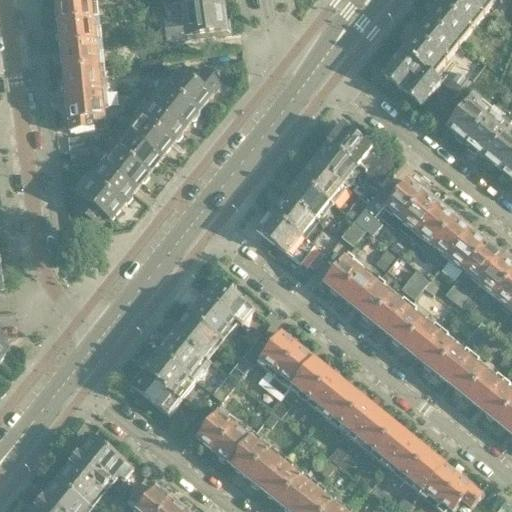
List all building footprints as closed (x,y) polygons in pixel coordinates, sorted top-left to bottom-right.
[(95,0),(80,0),(58,3),(55,3),(56,13),(54,16),(55,23),(57,25),(58,29),(98,24),(95,0)] [(174,0),(175,8),(223,2),(223,0),(174,0)] [(486,17),(465,0),(446,0),(437,11),(435,11),(431,16),(432,19),(429,22),(460,48),(486,17)] [(499,0),(465,0),(486,17),(499,0)] [(223,2),(175,8),(171,9),(173,25),(166,26),(168,45),(183,43),(183,40),(200,38),(201,39),(210,38),(210,36),(218,35),(218,38),(231,37),(229,24),(226,24),(223,2)] [(499,17),(494,23),(504,31),(508,25),(499,17)] [(460,48),(429,22),(425,27),(422,27),(418,32),(419,34),(403,54),(423,69),(435,79),(460,48)] [(98,24),(58,29),(59,42),(57,44),(58,49),(60,50),(61,54),(101,49),(98,24)] [(156,46),(142,48),(144,61),(158,60),(156,46)] [(101,49),(61,54),(61,60),(59,62),(60,67),(62,68),(63,76),(104,71),(101,49)] [(383,78),(403,94),(423,69),(403,54),(383,78)] [(164,73),(162,62),(140,65),(141,76),(164,73)] [(423,69),(403,94),(422,109),(441,85),(435,79),(423,69)] [(104,71),(63,76),(61,78),(62,83),(64,85),(66,101),(107,96),(104,71)] [(181,74),(156,105),(187,130),(192,123),(195,123),(199,118),(199,115),(223,86),(206,72),(201,78),(194,73),(188,80),(181,74)] [(457,75),(451,83),(461,90),(467,82),(457,75)] [(461,90),(451,83),(447,89),(456,97),(461,90)] [(456,97),(447,89),(442,95),(452,102),(456,97)] [(107,123),(105,113),(109,113),(107,96),(66,101),(64,104),(65,111),(68,113),(72,152),(91,150),(89,133),(95,132),(94,130),(105,129),(105,124),(107,123)] [(467,108),(448,131),(456,137),(455,141),(465,149),(493,112),(475,98),(467,108)] [(445,128),(448,131),(467,108),(459,102),(447,117),(451,120),(445,128)] [(187,130),(156,105),(130,136),(162,161),(176,144),(179,144),(183,138),(182,136),(187,130)] [(511,126),(493,112),(465,149),(474,157),(478,155),(485,161),(511,127),(511,126)] [(511,127),(485,161),(503,176),(511,164),(511,127)] [(343,128),(330,145),(359,169),(358,170),(371,180),(385,162),(343,128)] [(149,178),(162,161),(130,136),(111,160),(96,149),(91,155),(106,167),(137,192),(142,186),(145,186),(149,180),(149,178)] [(330,145),(315,163),(344,187),(358,170),(359,169),(330,145)] [(89,154),(70,156),(72,168),(91,166),(89,154)] [(315,163),(300,182),(329,205),(344,187),(315,163)] [(511,182),(511,164),(503,176),(511,182)] [(137,192),(106,167),(81,198),(86,202),(78,212),(95,225),(103,216),(112,223),(126,206),(129,206),(133,201),(132,198),(137,192)] [(383,189),(390,181),(381,174),(374,182),(378,186),(383,189)] [(300,182),(286,199),(316,222),(329,205),(300,182)] [(386,211),(418,237),(441,208),(423,194),(423,192),(417,187),(415,188),(409,183),(386,211)] [(286,199),(272,216),(301,240),(302,239),(316,222),(286,199)] [(365,235),(378,220),(379,221),(386,211),(375,201),(367,211),(355,226),(365,235)] [(446,213),(441,208),(418,237),(449,262),(472,234),(454,220),(454,217),(449,212),(446,213)] [(258,234),(287,257),(300,268),(315,249),(302,239),(301,240),(272,216),(258,234)] [(365,235),(355,226),(343,240),(354,249),(365,235)] [(477,238),(472,234),(449,262),(480,287),(503,259),(485,245),(485,242),(480,238),(477,238)] [(398,261),(387,253),(376,267),(386,275),(398,261)] [(321,255),(310,267),(316,272),(327,260),(321,255)] [(349,258),(330,280),(324,288),(330,292),(330,294),(336,299),(338,299),(356,313),(380,283),(349,258)] [(508,263),(503,259),(480,287),(511,313),(511,311),(511,263),(508,263)] [(416,276),(402,293),(415,304),(425,292),(430,286),(416,276)] [(255,313),(230,293),(218,283),(205,299),(235,323),(242,329),(255,313)] [(380,283),(356,313),(362,317),(361,320),(367,325),(369,324),(388,338),(411,309),(380,283)] [(438,290),(431,284),(430,286),(425,292),(432,297),(438,290)] [(462,311),(467,303),(459,297),(453,305),(461,312),(462,311)] [(479,303),(472,298),(467,303),(462,311),(468,316),(479,303)] [(191,316),(190,318),(220,342),(235,323),(205,299),(199,307),(196,307),(190,313),(191,316)] [(411,309),(388,338),(393,343),(392,345),(399,350),(401,349),(419,364),(442,334),(411,309)] [(190,318),(180,330),(175,337),(205,361),(220,342),(190,318)] [(482,329),(471,343),(480,350),(491,336),(482,329)] [(243,339),(253,348),(257,343),(248,334),(243,339)] [(442,334),(419,364),(424,368),(424,370),(430,375),(432,374),(450,389),(474,359),(442,334)] [(258,367),(290,393),(315,362),(311,359),(311,356),(306,352),(304,353),(283,336),(258,367)] [(175,337),(160,355),(190,379),(205,361),(175,337)] [(151,366),(150,367),(145,374),(175,397),(190,379),(160,355),(159,357),(156,356),(150,363),(151,366)] [(474,359),(450,389),(455,393),(455,395),(461,400),(463,399),(481,414),(505,384),(474,359)] [(243,360),(228,379),(237,387),(252,368),(243,360)] [(336,379),(315,362),(290,393),(323,419),(348,389),(343,385),(344,382),(339,378),(336,379)] [(175,397),(145,374),(132,390),(169,419),(182,403),(175,397)] [(237,387),(228,379),(213,398),(222,406),(237,387)] [(511,390),(505,384),(481,414),(486,418),(486,420),(492,425),(494,425),(511,439),(511,390)] [(352,392),(348,389),(323,419),(356,446),(380,415),(360,398),(360,395),(355,391),(352,392)] [(293,408),(284,401),(279,407),(273,415),(280,421),(281,422),(293,408)] [(273,415),(279,407),(275,403),(268,412),(273,415)] [(226,465),(230,468),(255,438),(222,412),(197,442),(218,459),(218,462),(223,466),(226,465)] [(272,430),(280,421),(273,415),(265,425),(272,430)] [(401,432),(380,415),(356,446),(389,472),(413,442),(408,438),(408,435),(403,431),(401,432)] [(172,427),(167,434),(177,441),(183,434),(172,427)] [(255,438),(230,468),(251,485),(251,488),(256,492),(259,491),(263,495),(288,464),(255,438)] [(93,439),(71,466),(89,480),(96,472),(114,486),(119,479),(124,484),(133,472),(93,439)] [(417,445),(413,442),(389,472),(421,498),(445,468),(424,451),(425,448),(420,444),(417,445)] [(338,468),(348,455),(340,448),(329,461),(338,468)] [(358,464),(348,455),(338,468),(348,476),(358,464)] [(327,482),(337,470),(327,462),(318,474),(327,482)] [(288,464),(263,495),(284,511),(302,511),(320,490),(288,464)] [(71,466),(57,484),(91,511),(92,511),(114,486),(96,472),(89,480),(71,466)] [(482,498),(445,468),(421,498),(437,511),(448,511),(449,511),(448,511),(456,511),(462,504),(471,511),(482,498)] [(91,511),(57,484),(36,510),(38,511),(91,511)] [(185,511),(180,506),(178,507),(169,501),(170,498),(164,494),(162,495),(158,491),(154,496),(142,486),(126,506),(133,511),(185,511)] [(347,511),(320,490),(302,511),(347,511)] [(410,511),(413,508),(403,500),(394,511),(410,511)]
